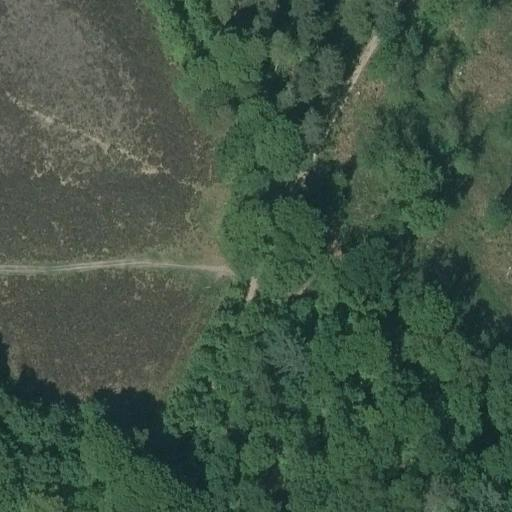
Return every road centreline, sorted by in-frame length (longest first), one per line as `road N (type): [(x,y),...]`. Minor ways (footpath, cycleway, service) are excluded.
road 1 (track): [(158,511),(279,218),(345,298),(433,351),(511,372)]
road 2 (track): [(279,218),(288,259),(411,511)]
road 3 (track): [(401,0),(279,218)]
road 4 (track): [(279,218),(165,0)]
